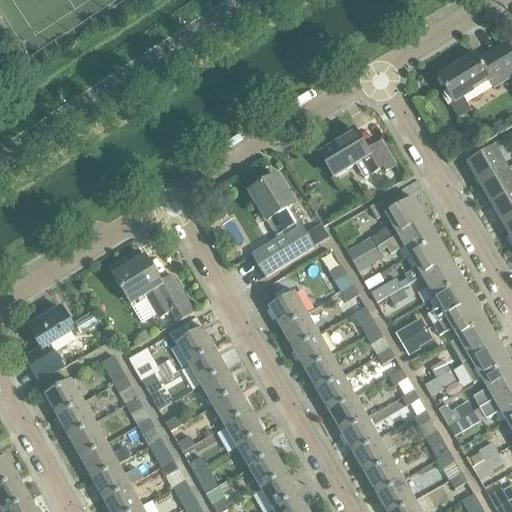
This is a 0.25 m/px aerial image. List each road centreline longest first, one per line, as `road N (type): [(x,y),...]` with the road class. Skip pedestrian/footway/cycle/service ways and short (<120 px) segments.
road 1 (residential): [(349,511),(167,197)]
road 2 (secondary): [(0,170),(257,0)]
road 3 (residential): [(511,305),(375,70)]
road 4 (residential): [(167,197),(375,70)]
road 5 (residential): [(0,300),(167,197)]
road 6 (residential): [(71,511),(0,387)]
road 7 (residential): [(375,70),(490,0)]
